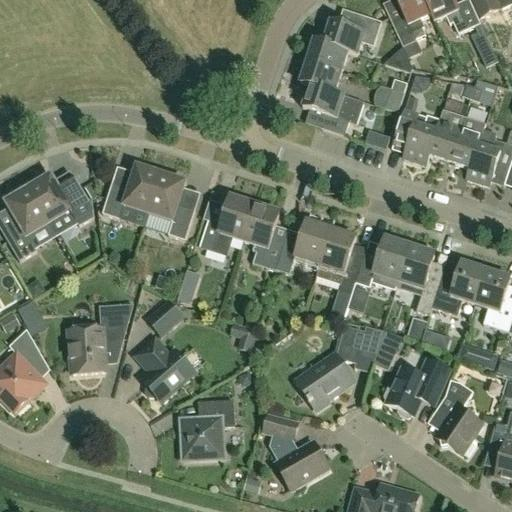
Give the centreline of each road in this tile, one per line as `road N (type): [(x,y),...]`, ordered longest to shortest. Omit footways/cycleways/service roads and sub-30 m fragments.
road 1 (unclassified): [(247,147),(511,233)]
road 2 (unclassified): [(0,139),(54,116),(92,111),(247,147)]
road 3 (residential): [(140,467),(137,436),(115,411),(73,414),(43,457),(0,435)]
road 4 (residential): [(247,147),(280,32),(311,0)]
road 5 (residential): [(490,511),(356,419)]
